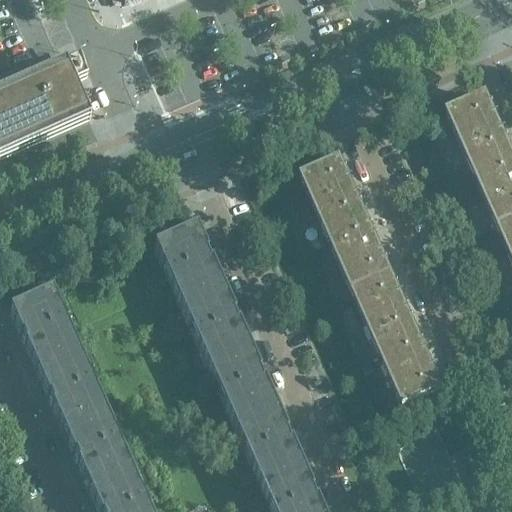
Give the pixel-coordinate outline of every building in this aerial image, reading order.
[(117,0),(119,0),(123,9),(142,0),(100,0),(103,6),(117,0)] [(0,157),(85,120),(86,119),(66,74),(0,103),(0,157)] [(511,162),(511,158),(488,104),(447,122),(473,180),(511,162)] [(511,231),(511,162),(473,180),(498,238),(511,231)] [(368,226),(342,168),(301,186),(327,244),(368,226)] [(393,284),(368,226),(327,244),(352,302),(393,284)] [(511,231),(498,238),(511,268),(511,231)] [(222,293),(195,233),(153,252),(179,312),(222,293)] [(419,341),(393,284),(352,302),(378,359),(419,341)] [(248,353),(222,293),(179,312),(206,371),(248,353)] [(77,357),(58,314),(51,297),(8,315),(35,376),(77,357)] [(445,399),(419,341),(378,359),(404,417),(445,399)] [(274,412),(248,353),(206,371),(232,431),(274,412)] [(104,416),(85,375),(77,357),(35,376),(61,435),(104,416)] [(300,471),(274,412),(232,431),(258,490),(300,471)] [(130,476),(111,432),(104,416),(61,435),(88,494),(130,476)] [(318,511),(300,471),(258,490),(267,511),(318,511)] [(146,511),(138,494),(130,476),(88,494),(95,511),(146,511)]
